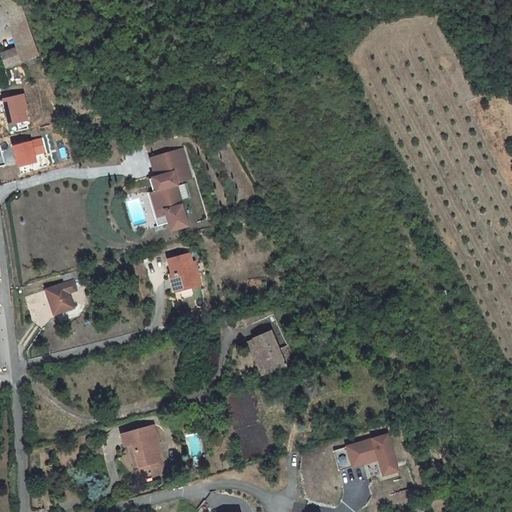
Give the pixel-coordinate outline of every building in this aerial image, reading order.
[(16,47),(23,63),(41,55),(18,0),(0,0),(0,4),(16,47)] [(5,70),(23,63),(16,47),(0,53),(0,54),(1,56),(5,70)] [(34,140),(35,154),(44,153),(42,139),(34,140)] [(34,142),(14,145),(16,166),(36,164),(34,142)] [(147,193),(157,226),(168,223),(171,230),(187,226),(181,205),(178,206),(177,201),(180,200),(176,185),(177,185),(176,182),(194,177),(186,148),(162,155),(167,174),(156,177),(149,179),(153,191),(147,193)] [(151,158),(156,177),(167,174),(162,155),(151,158)] [(177,272),(181,289),(202,284),(196,261),(193,262),(190,253),(169,259),(173,273),(177,272)] [(64,276),(66,283),(66,284),(77,281),(83,279),(80,271),(64,276)] [(177,272),(173,273),(169,274),(173,292),(181,289),(177,272)] [(77,281),(66,284),(70,294),(80,291),(77,281)] [(70,294),(66,284),(66,283),(47,289),(55,314),(74,309),(70,294)] [(246,348),(261,382),(290,370),(283,353),(272,358),(264,341),(246,348)] [(255,384),(261,382),(246,348),(240,351),(255,384)] [(113,453),(117,452),(121,450),(128,473),(150,467),(153,466),(143,432),(110,441),(113,453)] [(345,444),(352,468),(379,461),(382,476),(400,472),(390,433),(345,444)] [(152,472),(150,467),(128,473),(121,450),(117,452),(124,480),(152,472)]
